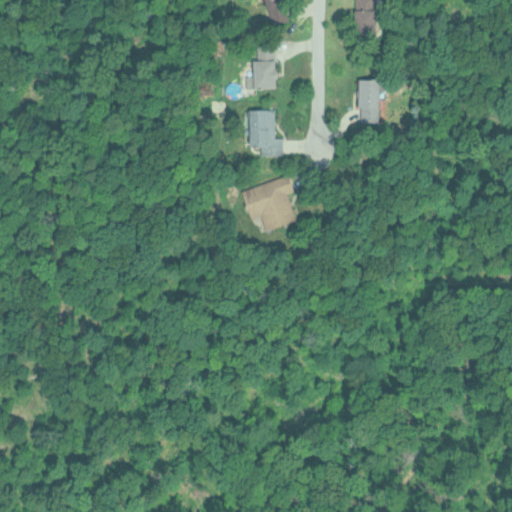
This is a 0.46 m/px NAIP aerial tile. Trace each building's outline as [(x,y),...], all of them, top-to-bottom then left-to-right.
[(265,0),(267,19),(290,17),(288,0),(265,0)] [(375,0),(355,0),(355,31),(376,31),(375,0)] [(281,86),(280,57),(256,58),(256,87),(281,86)] [(380,77),(360,77),(360,118),(380,118),(380,77)] [(278,135),(278,107),(251,107),(251,153),(284,153),(284,135),(278,135)] [(262,229),(295,219),(287,192),(295,189),(290,173),(248,186),(262,229)]
